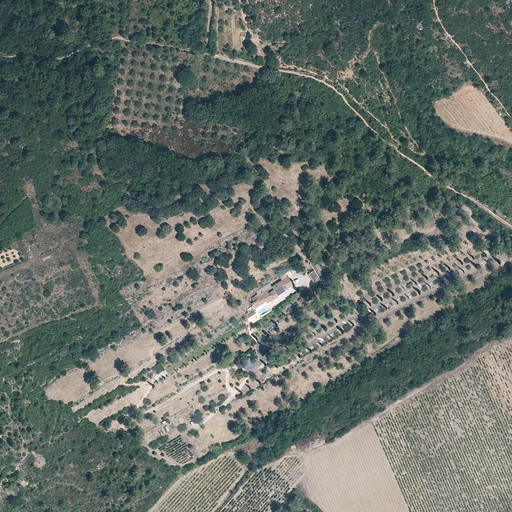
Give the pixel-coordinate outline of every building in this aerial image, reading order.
[(229,197),(224,201),(227,206),(233,201),(229,197)] [(321,271),(315,261),(311,264),(314,270),(309,274),(315,284),(321,280),(322,275),(320,271),(321,271)] [(273,298),(285,291),(284,290),(282,287),(285,285),(287,288),(293,284),(287,276),(285,273),(280,277),(282,280),(272,287),(269,283),(256,292),(258,294),(251,299),(254,302),(252,303),(253,305),(255,308),(266,301),(267,302),(271,300),(273,298)] [(256,312),(254,309),(255,308),(253,305),(247,310),(249,312),(251,316),(256,312)] [(243,368),(252,363),(249,357),(240,362),(243,368)] [(247,381),(250,387),(258,384),(256,378),(247,381)]
